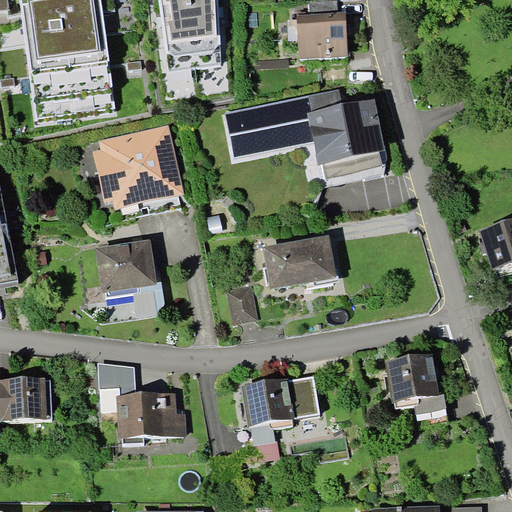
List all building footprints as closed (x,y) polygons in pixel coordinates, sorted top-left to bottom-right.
[(0,0),(0,10),(9,10),(7,0),(0,0)] [(22,0),(23,3),(21,3),(37,126),(114,116),(100,0),(22,0)] [(159,0),(169,72),(221,65),(221,35),(217,35),(215,0),(159,0)] [(336,0),(310,2),(310,14),(338,12),(337,0),(336,0)] [(300,58),(348,56),(346,12),(338,12),(310,14),(297,14),(300,58)] [(290,69),(289,58),(255,59),(256,70),(290,69)] [(380,151),(386,150),(375,98),(344,105),(340,88),(224,112),(234,158),(314,141),(319,165),(323,163),(327,178),(383,166),(380,151)] [(115,210),(184,195),(168,125),(98,140),(100,149),(93,151),(104,203),(113,201),(115,210)] [(0,283),(18,280),(0,189),(0,283)] [(223,236),(219,219),(207,222),(211,239),(223,236)] [(491,269),(496,268),(499,277),(511,272),(511,220),(479,230),(491,269)] [(271,290),(337,279),(329,235),(263,246),(271,290)] [(96,247),(103,292),(158,284),(151,238),(96,247)] [(234,326),(259,323),(253,285),(229,289),(234,326)] [(386,361),(393,402),(415,399),(439,394),(432,353),(386,361)] [(135,394),(135,367),(98,363),(99,389),(100,389),(102,422),(118,421),(117,394),(135,394)] [(242,386),(248,426),(251,426),(272,422),(320,415),(314,375),(242,386)] [(0,377),(0,434),(1,435),(0,423),(0,419),(52,420),(50,380),(45,380),(45,378),(0,377)] [(118,421),(118,437),(123,437),(144,437),(186,435),(185,413),(176,413),(176,392),(135,394),(117,394),(118,421)] [(447,407),(444,393),(439,394),(415,399),(417,413),(447,407)] [(272,422),(251,426),(254,446),(275,442),(272,422)] [(254,446),(245,447),(248,465),(280,460),(277,442),(275,442),(254,446)]
